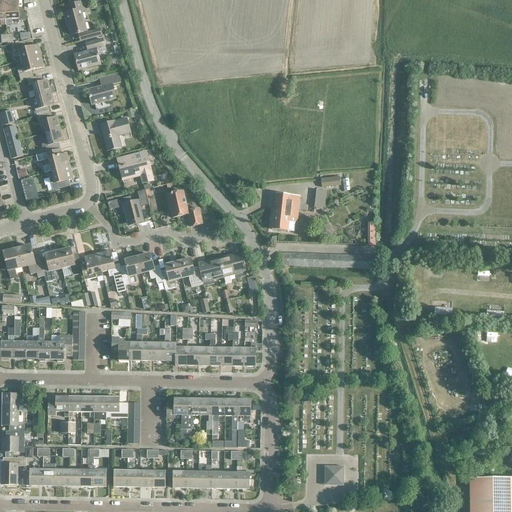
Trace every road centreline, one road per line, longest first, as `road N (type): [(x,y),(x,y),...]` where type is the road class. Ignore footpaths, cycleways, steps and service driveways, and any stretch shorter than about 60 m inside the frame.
road 1 (residential): [(263,383),(271,321),(260,258),(154,114),(122,0)]
road 2 (residential): [(87,202),(91,180),(43,0)]
road 3 (unknown): [(416,340),(463,333),(489,416),(439,431)]
road 4 (residential): [(235,241),(186,241),(170,232),(117,242),(87,202)]
road 5 (residential): [(106,507),(268,509)]
road 6 (residential): [(268,509),(271,404),(263,383)]
